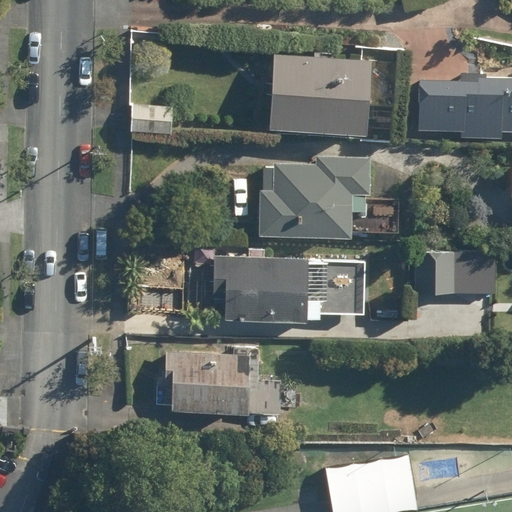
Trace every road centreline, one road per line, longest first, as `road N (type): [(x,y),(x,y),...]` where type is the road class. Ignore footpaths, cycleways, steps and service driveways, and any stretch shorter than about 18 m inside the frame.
road 1 (unknown): [(66,8),(511,22)]
road 2 (residential): [(58,419),(66,0)]
